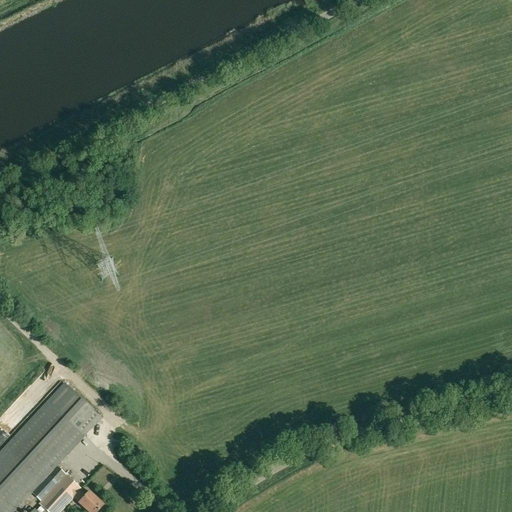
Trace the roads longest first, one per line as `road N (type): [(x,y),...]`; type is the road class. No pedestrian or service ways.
road 1 (unclassified): [(356,0),(0,177)]
road 2 (unclassified): [(203,511),(328,445),(511,396)]
road 3 (track): [(93,452),(118,421),(0,304)]
